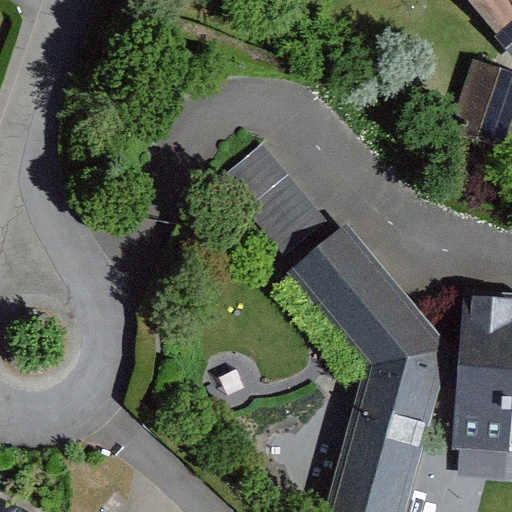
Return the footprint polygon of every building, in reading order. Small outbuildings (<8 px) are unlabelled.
[(511,0),(450,0),(493,45),(511,28),(511,0)] [(511,109),(511,87),(460,70),(438,132),(497,153),(511,109)] [(284,246),(326,208),(264,140),(222,177),(284,246)] [(357,381),(322,511),(396,511),(437,373),(338,230),(280,282),(357,381)] [(504,306),(447,301),(439,451),(496,455),(501,402),(511,402),(511,320),(504,320),(504,306)]
